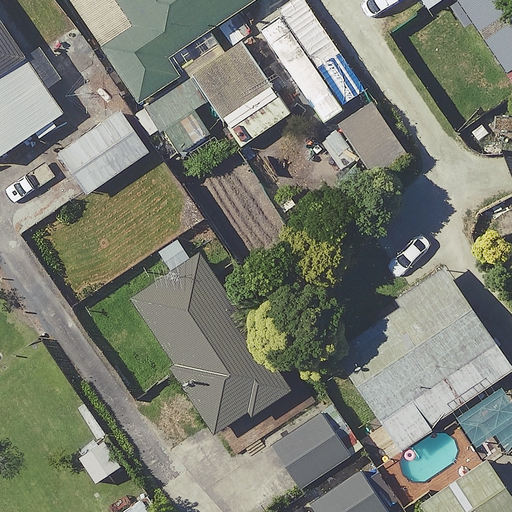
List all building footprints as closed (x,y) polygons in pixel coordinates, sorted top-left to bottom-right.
[(126,95),(165,70),(208,42),(197,25),(234,0),(113,0),(125,18),(90,41),(126,95)] [(511,0),(448,0),(491,68),(511,54),(511,0)] [(0,149),(51,114),(0,38),(0,149)] [(165,70),(126,95),(164,154),(203,129),(165,70)] [(136,149),(108,107),(48,147),(77,190),(136,149)] [(276,384),(175,229),(148,247),(155,258),(110,288),(204,431),(276,384)] [(498,363),(432,267),(320,346),(388,443),(442,406),(469,445),(511,414),(511,412),(484,373),(498,363)] [(333,451),(301,406),(259,436),(291,481),(333,451)] [(369,511),(373,510),(344,468),(301,497),(311,511),(369,511)] [(146,511),(132,490),(99,511),(146,511)]
